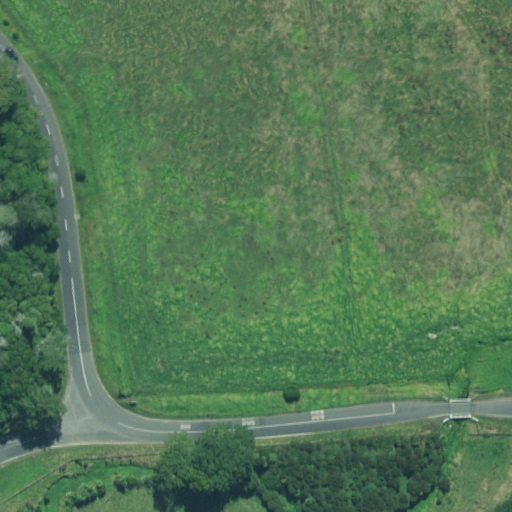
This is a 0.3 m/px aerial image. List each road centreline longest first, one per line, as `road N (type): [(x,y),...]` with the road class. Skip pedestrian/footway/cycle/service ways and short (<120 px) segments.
road 1 (tertiary): [(511,406),(143,429),(103,412)]
road 2 (tertiary): [(103,412),(84,377),(57,161),(40,110),(0,41)]
